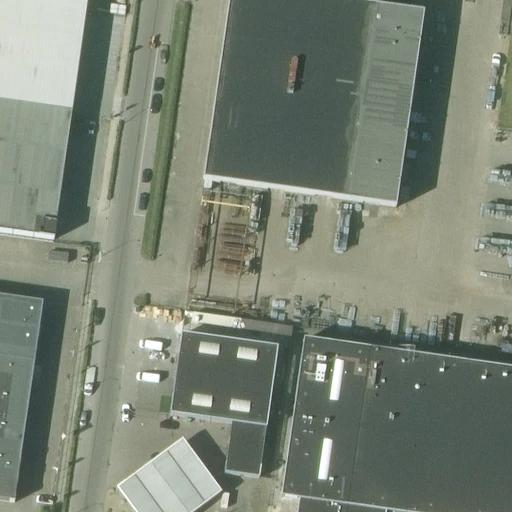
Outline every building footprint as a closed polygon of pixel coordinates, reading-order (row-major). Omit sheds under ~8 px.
[(0,0),(0,234),(53,242),(87,0),(0,0)] [(227,0),(209,137),(202,183),(347,204),(395,211),(422,16),(308,0),(227,0)] [(0,299),(0,502),(14,505),(20,463),(19,463),(42,306),(0,299)] [(169,418),(265,431),(276,350),(180,337),(169,418)] [(511,511),(511,372),(303,342),(280,500),(297,503),(296,511),(511,511)] [(198,511),(220,496),(182,444),(117,492),(131,511),(198,511)] [(260,469),(225,464),(223,476),(258,481),(260,469)]
